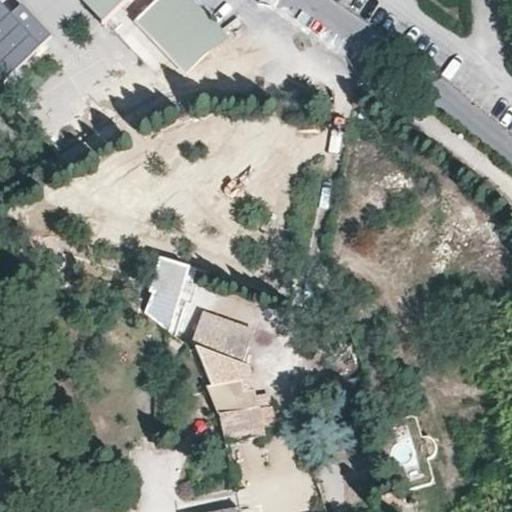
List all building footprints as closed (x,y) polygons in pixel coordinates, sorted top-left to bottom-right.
[(0,0),(0,73),(4,78),(52,37),(19,0),(15,0),(7,8),(0,0)] [(125,0),(84,0),(104,20),(125,0)] [(187,69),(221,35),(186,0),(153,0),(136,17),(187,69)] [(186,0),(221,35),(226,30),(197,0),(186,0)] [(163,263),(153,295),(186,306),(196,273),(163,263)] [(203,313),(198,326),(191,346),(199,349),(244,364),(256,331),(203,313)] [(244,364),(199,349),(226,414),(220,415),(226,443),(264,435),(263,428),(282,425),(280,405),(260,408),(251,367),(244,364)] [(431,481),(429,457),(419,458),(415,420),(398,422),(404,483),(431,481)] [(398,493),(377,501),(381,511),(391,511),(403,508),(398,493)]
